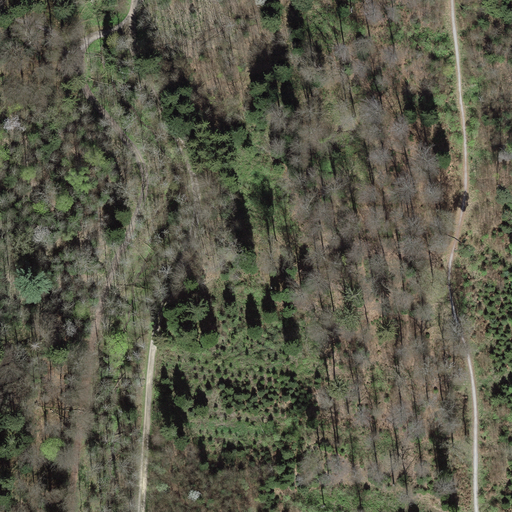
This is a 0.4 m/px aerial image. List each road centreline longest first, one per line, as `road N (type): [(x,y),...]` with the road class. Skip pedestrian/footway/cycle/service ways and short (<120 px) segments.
road 1 (track): [(140,511),(156,327),(197,200),(131,30)]
road 2 (track): [(73,511),(95,332),(145,190),(142,161),(87,90),(80,52)]
